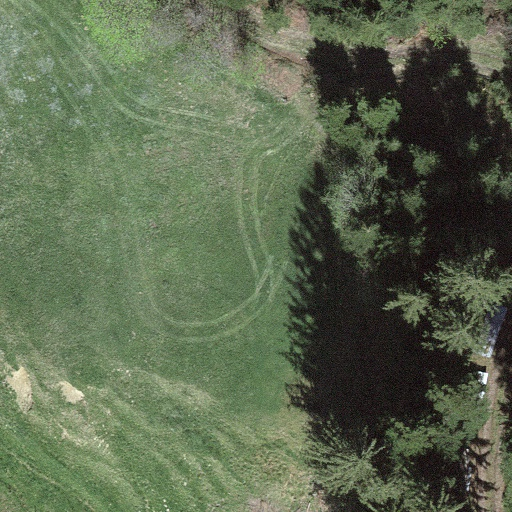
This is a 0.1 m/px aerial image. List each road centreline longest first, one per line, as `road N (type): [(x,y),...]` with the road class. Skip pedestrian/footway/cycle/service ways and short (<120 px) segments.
road 1 (track): [(183,0),(318,51),(452,58),(511,70)]
road 2 (track): [(511,343),(496,391),(493,511)]
